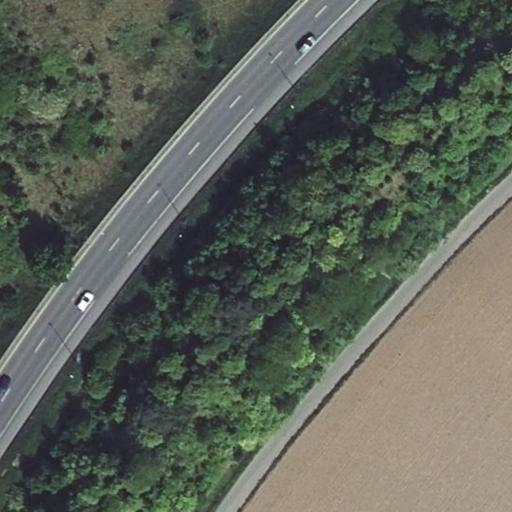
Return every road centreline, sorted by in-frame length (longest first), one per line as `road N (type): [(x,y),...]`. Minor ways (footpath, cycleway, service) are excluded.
road 1 (motorway): [(0,405),(174,172),(335,0)]
road 2 (residential): [(231,511),(326,384),(511,186)]
